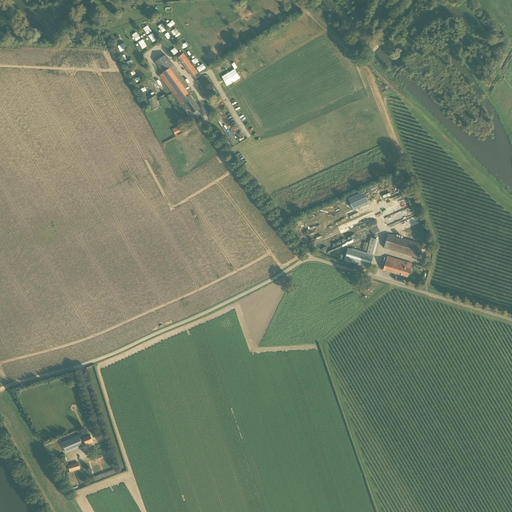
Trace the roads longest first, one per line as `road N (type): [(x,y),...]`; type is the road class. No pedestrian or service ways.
road 1 (unclassified): [(0,389),(123,349),(312,257)]
road 2 (track): [(366,60),(436,241),(425,292)]
road 3 (unclassified): [(312,257),(511,319)]
road 4 (unclassified): [(312,257),(207,125)]
